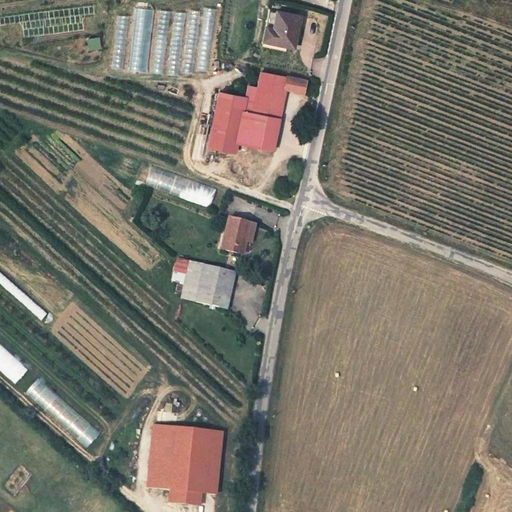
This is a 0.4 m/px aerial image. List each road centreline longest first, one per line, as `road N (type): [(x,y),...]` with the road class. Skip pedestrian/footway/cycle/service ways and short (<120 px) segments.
road 1 (unclassified): [(300,205),(271,343),(252,511)]
road 2 (unclassified): [(300,205),(328,207),(511,277)]
road 3 (unclassified): [(345,0),(300,205)]
